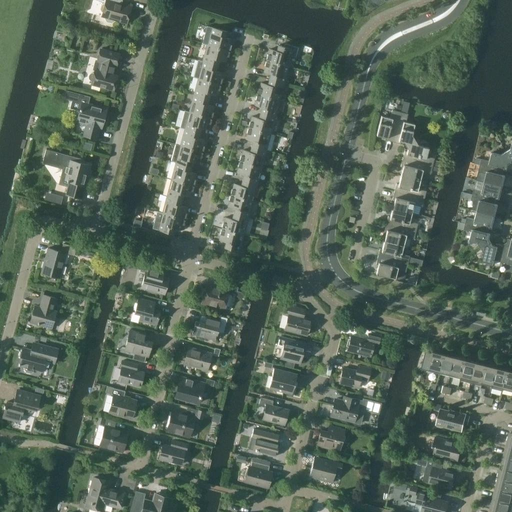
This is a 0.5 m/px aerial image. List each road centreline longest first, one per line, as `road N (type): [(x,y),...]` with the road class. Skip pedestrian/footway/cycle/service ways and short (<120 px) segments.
road 1 (residential): [(93,233),(154,0)]
road 2 (residential): [(191,259),(249,37)]
road 3 (residential): [(288,487),(334,332),(301,288)]
road 4 (residential): [(140,467),(191,259)]
road 5 (tertiary): [(347,153),(378,49),(458,0)]
road 6 (residential): [(0,365),(34,233),(49,222),(93,233)]
road 7 (tertiary): [(511,333),(365,295),(332,272)]
road 8 (residential): [(352,255),(377,161),(347,153)]
road 9 (tertiary): [(332,272),(326,238),(347,153)]
